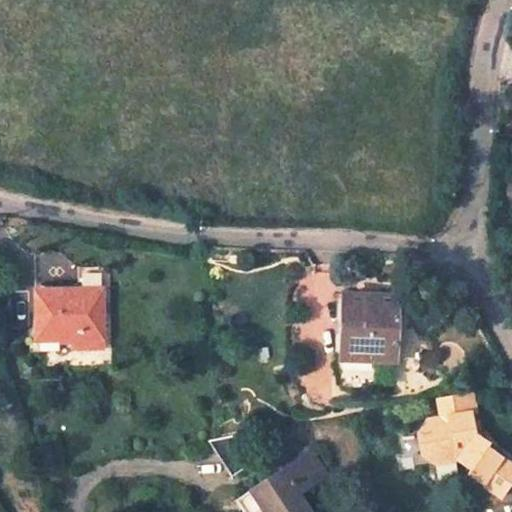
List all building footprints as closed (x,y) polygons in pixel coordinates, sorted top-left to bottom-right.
[(78,288),(36,288),(38,337),(72,337),(103,336),(102,288),(111,288),(110,265),(78,265),(78,288)] [(386,294),(336,292),(334,356),(384,357),(386,294)] [(73,347),(99,346),(103,346),(103,336),(72,337),(73,347)] [(431,462),(454,459),(468,468),(469,468),(465,473),(466,473),(496,495),(511,472),(511,463),(486,446),(490,441),(489,440),(471,431),(468,414),(476,412),(472,390),(471,390),(463,392),(436,397),(439,416),(426,418),(415,433),(418,452),(431,462)] [(229,474),(258,456),(243,432),(210,439),(206,439),(229,474)] [(303,511),(294,495),(325,475),(309,451),(232,498),(240,511),(254,511),(259,509),(260,511),(303,511)]
